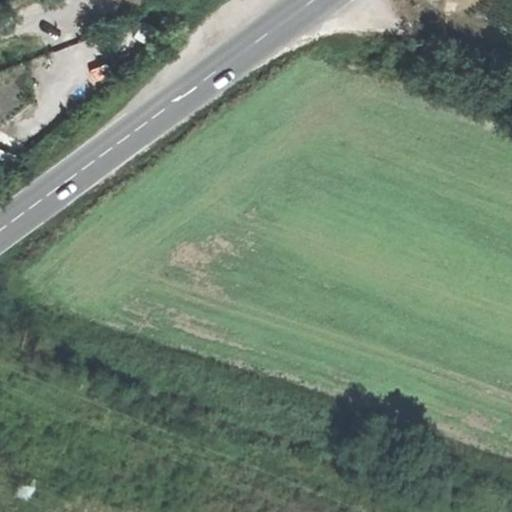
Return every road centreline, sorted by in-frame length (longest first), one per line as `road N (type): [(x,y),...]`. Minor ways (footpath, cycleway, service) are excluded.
road 1 (primary): [(0,226),(308,0)]
road 2 (track): [(368,0),(393,32),(511,76)]
